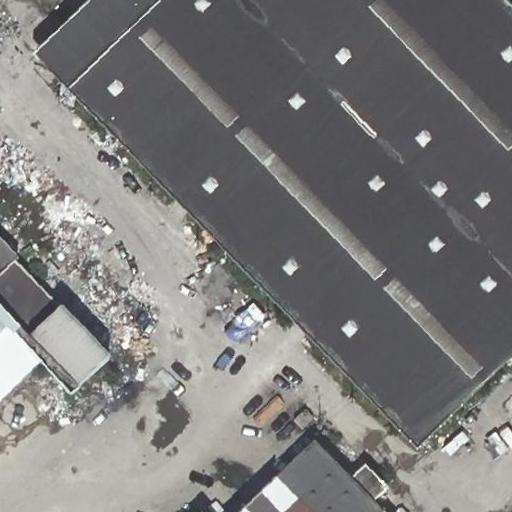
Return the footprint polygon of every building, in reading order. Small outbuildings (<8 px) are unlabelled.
[(58,75),(66,84),(152,0),(82,0),(32,49),(58,75)] [(511,2),(510,0),(152,0),(66,84),(176,197),(189,210),(294,319),(306,331),(417,444),(511,351),(511,2)] [(0,403),(39,366),(71,397),(113,356),(17,259),(20,255),(0,234),(0,403)] [(304,409),(294,419),(301,428),(312,418),(304,409)] [(382,511),(374,503),(389,488),(364,463),(350,477),(313,439),(237,511),(382,511)] [(192,474),(175,492),(195,511),(196,511),(213,495),(192,474)]
